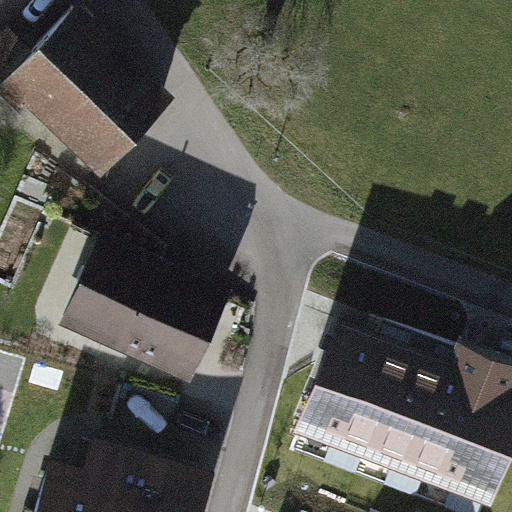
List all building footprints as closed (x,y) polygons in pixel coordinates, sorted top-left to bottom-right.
[(183,86),(91,0),(73,0),(34,41),(0,77),(0,81),(26,106),(32,99),(106,168),(183,86)] [(0,77),(34,41),(10,19),(0,28),(0,77)] [(237,279),(106,221),(63,319),(193,377),(237,279)] [(432,344),(355,312),(314,409),(471,475),(511,376),(511,353),(441,324),(432,344)] [(88,456),(55,446),(35,511),(206,511),(220,466),(96,429),(88,456)]
